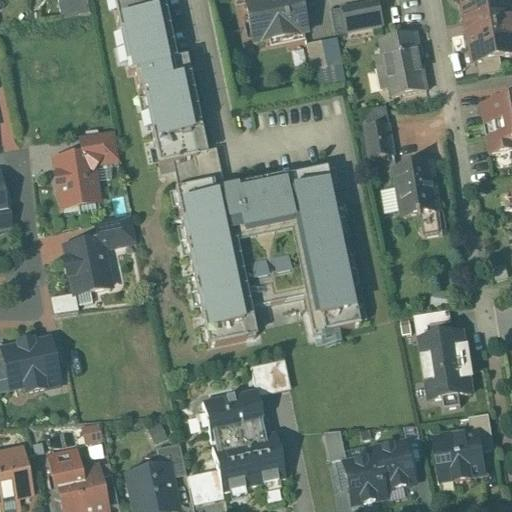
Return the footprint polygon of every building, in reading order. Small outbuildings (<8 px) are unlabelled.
[(86,0),(56,0),(60,20),(77,18),(77,17),(89,15),(86,0)] [(115,15),(112,0),(106,1),(109,16),(115,15)] [(151,0),(111,0),(112,0),(115,15),(119,37),(125,66),(128,76),(134,75),(138,94),(142,93),(143,101),(149,130),(154,152),(157,167),(157,168),(173,165),(194,160),(196,160),(180,82),(169,85),(151,0)] [(161,0),(151,0),(169,85),(180,82),(196,160),(194,160),(200,186),(201,186),(204,196),(220,193),(220,191),(222,191),(214,153),(205,156),(185,61),(175,64),(161,0)] [(296,0),(261,0),(244,4),(253,47),(304,36),(296,0)] [(460,0),(467,36),(511,27),(511,5),(506,2),(505,0),(460,0)] [(377,4),(341,11),(346,37),(381,30),(377,4)] [(511,27),(467,36),(472,64),(499,60),(511,57),(511,27)] [(415,36),(380,43),(383,58),(376,60),(382,92),(389,90),(390,100),(426,93),(415,36)] [(125,66),(119,37),(114,39),(120,67),(125,66)] [(320,43),(304,47),(310,74),(325,71),(320,43)] [(499,60),(475,64),(478,78),(501,74),(499,60)] [(511,100),(479,107),(488,157),(511,152),(511,100)] [(149,130),(143,101),(138,102),(144,131),(149,130)] [(388,128),(365,133),(369,160),(393,156),(388,128)] [(113,134),(83,139),(86,158),(105,155),(106,161),(117,160),(113,134)] [(157,167),(154,152),(148,154),(151,168),(157,167)] [(86,158),(54,163),(56,177),(53,178),(55,190),(58,190),(63,220),(78,217),(77,208),(97,205),(91,167),(106,165),(106,161),(105,155),(86,158)] [(194,160),(173,165),(179,191),(200,186),(194,160)] [(430,165),(394,171),(402,219),(416,217),(438,213),(430,165)] [(179,191),(174,192),(175,195),(178,209),(182,230),(188,258),(193,282),(198,310),(203,332),(206,346),(207,349),(254,340),(248,311),(304,300),(312,338),(359,328),(327,171),(281,180),(282,187),(237,196),(235,190),(235,188),(222,191),(220,191),(220,193),(204,196),(201,186),(200,186),(179,191)] [(281,180),(235,190),(237,196),(282,187),(281,180)] [(0,228),(9,227),(5,207),(3,208),(0,193),(0,228)] [(178,209),(175,195),(169,196),(172,210),(178,209)] [(438,213),(416,217),(420,241),(442,237),(438,213)] [(130,220),(95,227),(98,243),(99,242),(101,252),(116,249),(116,246),(134,243),(130,220)] [(188,258),(182,230),(176,231),(182,260),(188,258)] [(98,243),(64,250),(66,262),(64,263),(67,279),(70,278),(74,297),(109,290),(101,252),(99,242),(98,243)] [(198,310),(193,282),(187,283),(193,311),(198,310)] [(206,346),(203,332),(198,333),(201,347),(206,346)] [(462,335),(419,342),(429,402),(442,400),(444,411),(460,409),(459,398),(472,396),(469,381),(472,380),(467,350),(465,350),(462,335)] [(44,391),(43,385),(42,379),(56,376),(49,342),(32,346),(32,343),(17,346),(17,349),(2,352),(1,352),(7,382),(10,392),(24,389),(25,395),(44,391)] [(250,371),(255,394),(257,400),(290,393),(283,363),(250,371)] [(58,382),(56,376),(42,379),(43,385),(58,382)] [(255,394),(201,406),(204,418),(207,433),(210,446),(213,445),(214,450),(211,451),(216,473),(218,483),(221,497),(228,495),(244,492),(262,488),(277,485),(285,483),(274,437),(263,439),(260,423),(262,423),(257,400),(255,394)] [(488,417),(468,420),(470,436),(476,435),(480,454),(493,452),(488,417)] [(207,433),(204,418),(196,420),(199,435),(207,433)] [(98,423),(80,427),(83,444),(101,441),(98,423)] [(339,434),(323,435),(329,464),(344,461),(339,437),(339,434)] [(470,436),(434,442),(439,478),(453,475),(454,484),(470,482),(470,479),(483,477),(480,454),(476,435),(470,436)] [(405,445),(372,452),(374,460),(381,493),(382,493),(414,486),(405,445)] [(178,447),(155,452),(159,471),(166,469),(169,482),(184,478),(178,447)] [(20,454),(0,457),(0,511),(19,511),(17,499),(29,497),(20,454)] [(73,455),(47,460),(54,492),(58,491),(62,511),(103,511),(104,511),(97,481),(95,471),(77,474),(73,455)] [(374,460),(342,466),(351,507),(384,501),(382,493),(381,493),(374,460)] [(159,471),(126,478),(127,480),(130,479),(135,502),(132,503),(134,511),(162,511),(175,509),(169,482),(166,469),(159,471)] [(216,473),(186,480),(189,490),(218,483),(216,473)] [(111,478),(97,481),(104,511),(117,509),(111,478)] [(277,485),(262,488),(264,496),(279,493),(277,485)] [(244,492),(228,495),(230,503),(246,500),(244,492)]
